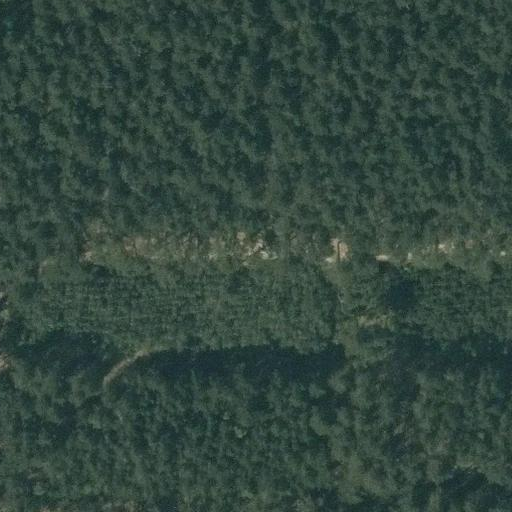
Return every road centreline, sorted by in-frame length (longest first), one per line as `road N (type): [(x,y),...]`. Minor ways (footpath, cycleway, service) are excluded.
road 1 (track): [(0,251),(511,250)]
road 2 (track): [(175,511),(291,504),(450,464),(511,458)]
road 3 (track): [(271,0),(275,248)]
road 4 (track): [(338,490),(333,250)]
road 5 (track): [(0,372),(5,511)]
